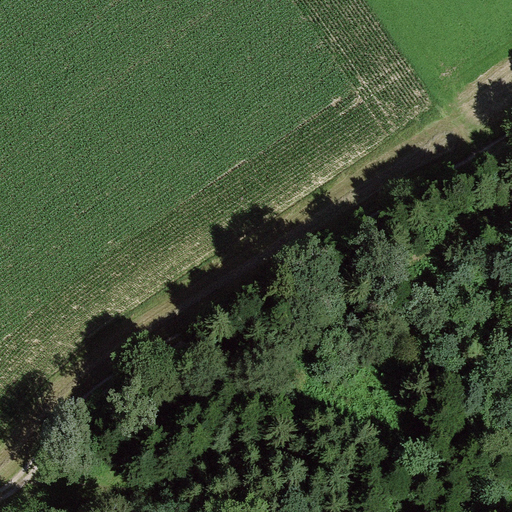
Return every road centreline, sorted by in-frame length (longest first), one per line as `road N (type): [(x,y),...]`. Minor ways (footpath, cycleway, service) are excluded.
road 1 (track): [(79,493),(151,436),(511,197)]
road 2 (track): [(32,484),(175,511)]
